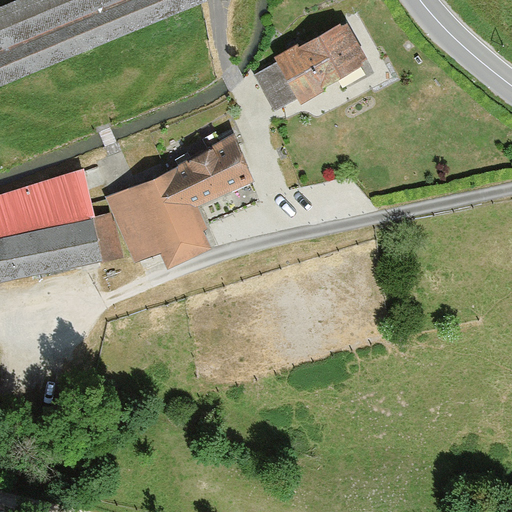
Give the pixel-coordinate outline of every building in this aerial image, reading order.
[(0,83),(201,0),(16,0),(0,7),(0,83)] [(273,110),(299,96),(301,99),(321,89),(320,86),(367,61),(345,20),(300,44),(298,42),(276,54),(279,60),(254,73),(273,110)] [(253,177),(233,132),(178,164),(104,197),(111,212),(116,224),(134,263),(160,251),(166,264),(210,244),(202,227),(206,226),(196,203),(253,177)] [(0,279),(102,257),(93,216),(84,168),(0,194),(0,279)] [(111,212),(93,216),(102,257),(102,261),(122,257),(116,224),(111,212)]
